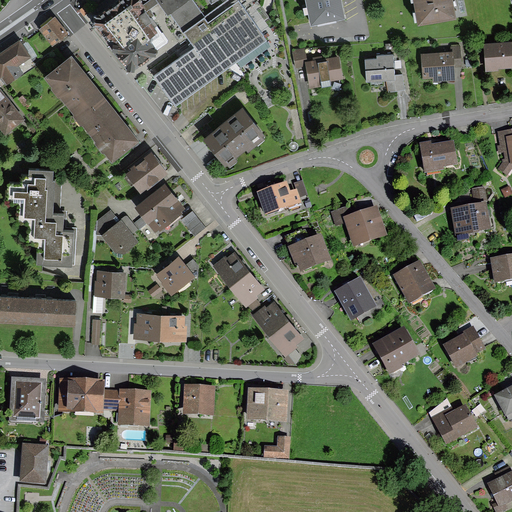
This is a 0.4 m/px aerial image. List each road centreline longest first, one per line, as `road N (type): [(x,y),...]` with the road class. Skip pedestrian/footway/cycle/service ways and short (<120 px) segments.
road 1 (residential): [(0,364),(310,379),(346,364)]
road 2 (residential): [(57,0),(215,198)]
road 3 (residential): [(215,198),(346,364)]
road 4 (residential): [(511,349),(383,200)]
road 5 (residential): [(346,364),(465,511)]
